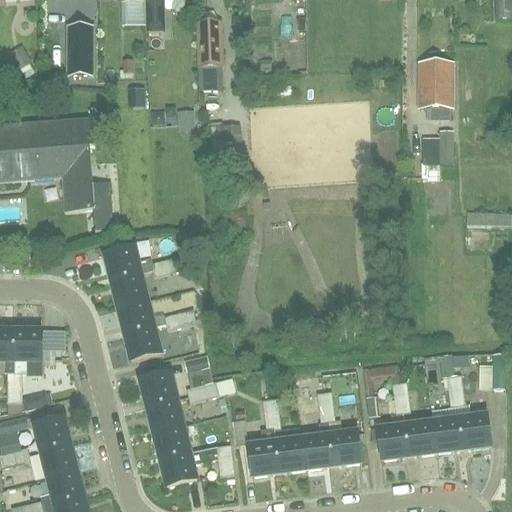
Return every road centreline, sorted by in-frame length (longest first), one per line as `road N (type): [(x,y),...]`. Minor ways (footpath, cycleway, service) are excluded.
road 1 (residential): [(136,511),(75,310),(58,288),(0,288)]
road 2 (residential): [(471,511),(457,497),(329,511)]
